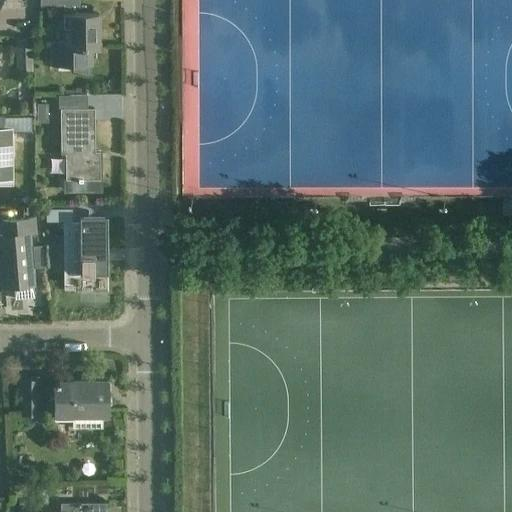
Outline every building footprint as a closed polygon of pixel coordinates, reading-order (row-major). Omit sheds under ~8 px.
[(58,64),(69,64),(89,64),(89,63),(85,63),(85,48),(98,47),(98,13),(71,14),(71,4),(78,4),(78,0),(40,0),(40,5),(63,4),(63,28),(68,28),(69,41),(57,41),(58,64)] [(30,37),(17,37),(18,71),(32,71),(30,37)] [(74,108),(60,108),(60,153),(65,153),(65,178),(65,190),(99,190),(98,162),(99,162),(99,161),(94,161),(94,151),(94,149),(94,108),(74,108)] [(4,129),(0,129),(0,183),(11,184),(11,132),(32,132),(32,117),(5,118),(5,117),(4,117),(4,129)] [(106,215),(78,215),(78,223),(63,223),(64,289),(96,289),(96,272),(107,272),(106,215)] [(33,218),(22,219),(2,220),(4,235),(0,235),(0,260),(2,288),(14,287),(15,299),(33,297),(32,285),(33,285),(31,265),(28,234),(34,234),(33,218)] [(38,414),(38,377),(22,377),(22,414),(38,414)] [(54,381),(54,401),(54,420),(73,420),(73,428),(102,428),(102,413),(106,413),(106,380),(54,381)] [(61,511),(32,511),(19,511),(18,511),(105,511),(106,502),(86,502),(61,502),(61,511)]
